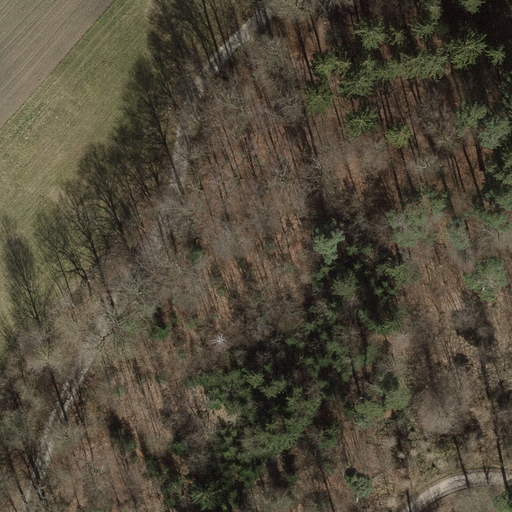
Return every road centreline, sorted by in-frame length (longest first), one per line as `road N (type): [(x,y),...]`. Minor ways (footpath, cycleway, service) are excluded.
road 1 (track): [(279,0),(191,98),(174,223),(95,331),(19,511)]
road 2 (track): [(179,161),(148,201),(124,215),(83,216),(46,186)]
